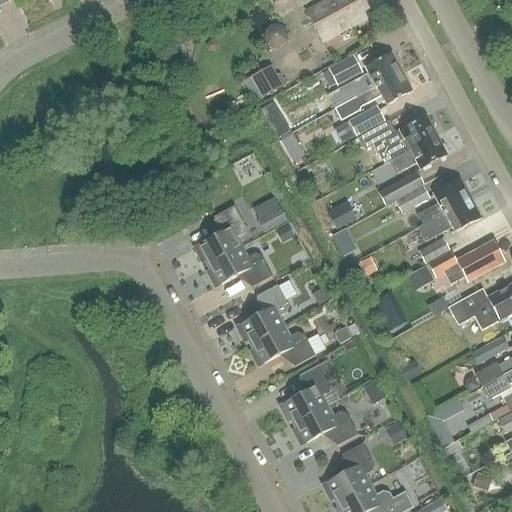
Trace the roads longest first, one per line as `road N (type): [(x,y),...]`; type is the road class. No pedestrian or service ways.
road 1 (unclassified): [(0,270),(122,263),(150,287),(271,511)]
road 2 (unclassified): [(0,74),(139,0)]
road 3 (unclassified): [(511,132),(438,0)]
